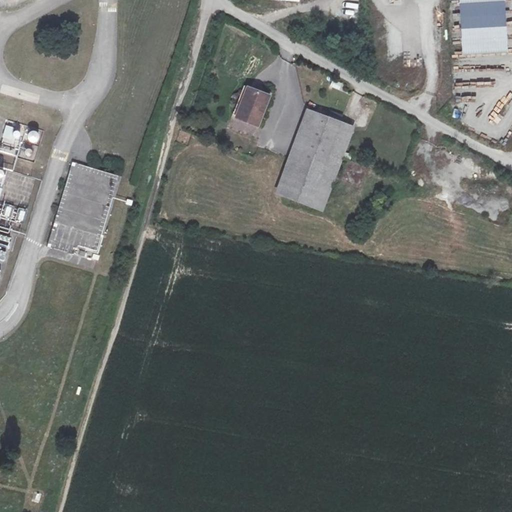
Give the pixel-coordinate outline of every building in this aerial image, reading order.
[(507,55),(504,0),(458,0),(462,57),(507,55)] [(269,96),(247,88),(236,119),(258,127),(269,96)] [(354,128),(306,110),(275,194),(323,212),(354,128)] [(255,136),(257,128),(233,121),(231,129),(255,136)] [(39,131),(11,123),(3,152),(31,161),(39,131)] [(113,179),(77,168),(53,247),(89,258),(113,179)] [(25,198),(0,191),(0,242),(11,246),(25,198)] [(0,261),(3,263),(8,248),(0,244),(0,261)]
